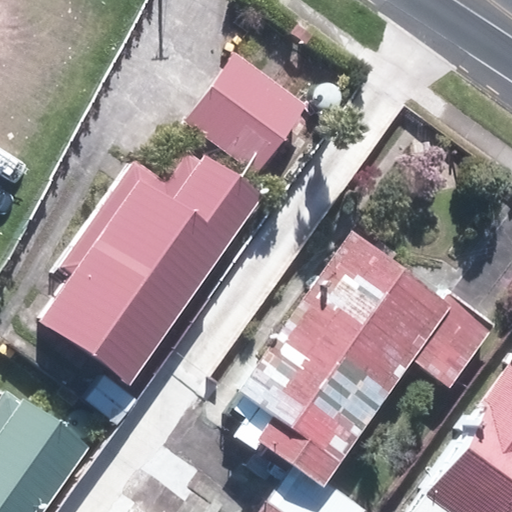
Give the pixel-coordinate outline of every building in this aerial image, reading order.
[(302,103),(230,51),(180,120),(252,172),(302,103)] [(123,379),(258,191),(202,151),(197,157),(184,147),(162,177),(133,156),(54,264),(66,273),(35,316),(123,379)] [(437,291),(347,227),(231,387),(266,412),(250,434),(292,463),(317,482),(407,357),(445,384),(489,322),(440,287),(437,291)] [(511,511),(511,347),(475,398),(482,403),(403,511),(511,511)] [(43,503),(86,444),(7,387),(0,396),(0,511),(24,511),(35,497),(43,503)] [(256,511),(358,511),(359,511),(317,482),(292,463),(256,511)] [(149,511),(135,503),(129,511),(149,511)]
